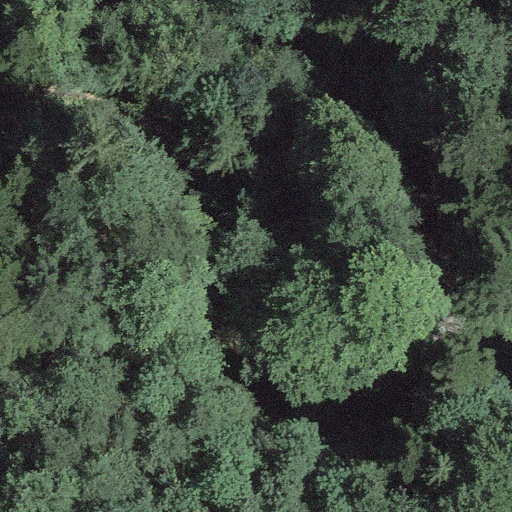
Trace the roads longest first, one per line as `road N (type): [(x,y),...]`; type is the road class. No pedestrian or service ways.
road 1 (track): [(424,306),(389,387),(335,422),(262,433),(211,376),(205,274),(164,133),(86,98),(0,94)]
road 2 (track): [(210,0),(313,71),(354,125),(424,306),(511,388)]
